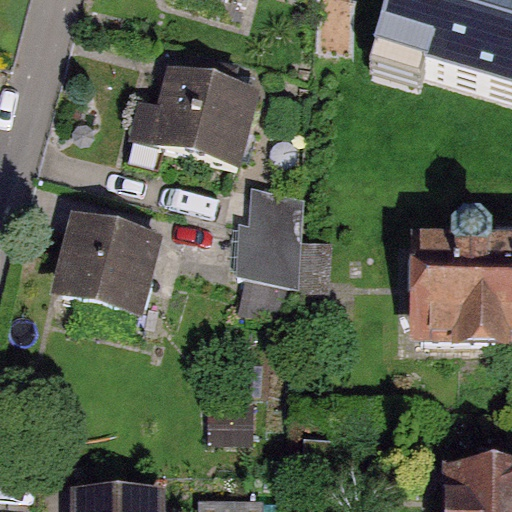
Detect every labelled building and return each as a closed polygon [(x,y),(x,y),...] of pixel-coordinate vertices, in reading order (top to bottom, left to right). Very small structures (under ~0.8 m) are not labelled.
[(240,0),(184,0),(236,15),(240,0)] [(511,0),(385,0),(378,82),(511,94),(511,0)] [(241,106),(160,84),(139,158),(220,180),(241,106)] [(249,194),(246,318),(304,320),(307,195),(249,194)] [(152,257),(78,238),(58,313),(132,332),(152,257)] [(511,268),(390,269),(391,373),(511,371),(511,268)] [(511,511),(511,496),(410,499),(410,511),(511,511)] [(265,511),(265,501),(206,504),(206,511),(265,511)]
